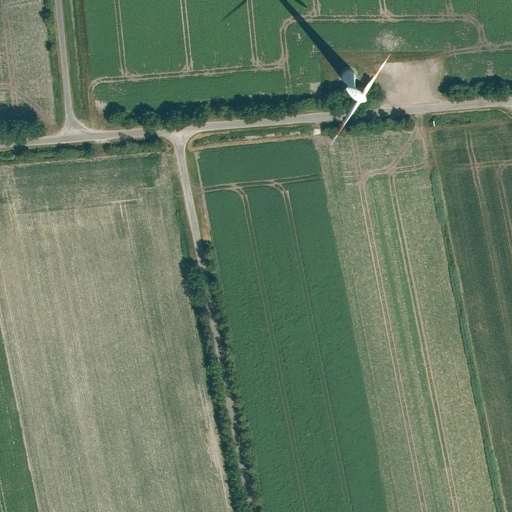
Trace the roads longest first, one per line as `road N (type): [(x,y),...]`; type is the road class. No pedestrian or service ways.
road 1 (unclassified): [(252,511),(177,131)]
road 2 (unclassified): [(177,131),(511,103)]
road 3 (unclassified): [(74,139),(60,0)]
